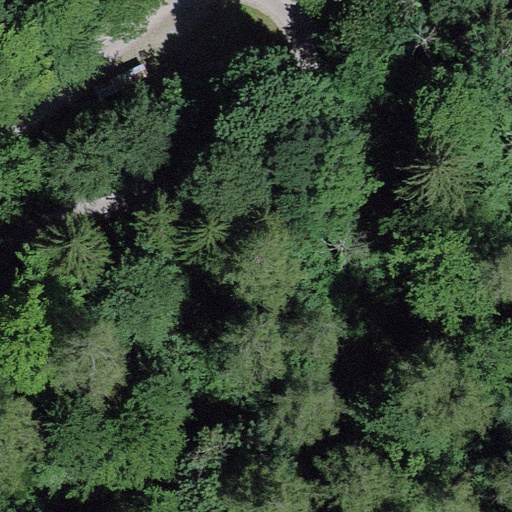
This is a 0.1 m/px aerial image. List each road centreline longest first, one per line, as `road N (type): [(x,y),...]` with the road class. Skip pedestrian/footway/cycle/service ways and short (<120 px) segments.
road 1 (track): [(0,254),(68,214),(250,165),(283,138),(305,108),(311,66),(300,16),(288,0)]
road 2 (track): [(157,0),(81,76),(0,135)]
